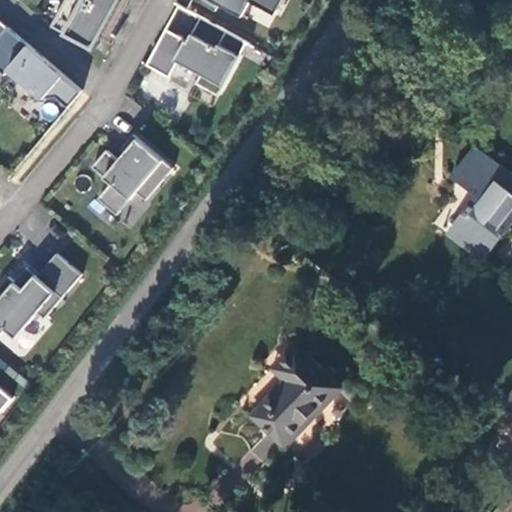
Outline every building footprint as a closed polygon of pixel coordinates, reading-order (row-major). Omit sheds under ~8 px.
[(123,0),(66,0),(52,26),(97,50),(123,0)] [(197,0),(217,11),(221,3),(231,9),(235,0),(245,0),(251,3),(252,0),(256,0),(278,12),(284,0),(197,0)] [(233,54),(242,39),(203,17),(190,40),(179,34),(169,52),(158,46),(148,64),(171,76),(181,59),(204,72),(198,83),(219,95),(240,58),(233,54)] [(0,37),(9,27),(0,19),(0,37)] [(33,99),(57,97),(69,107),(83,90),(9,27),(0,37),(0,69),(5,75),(10,69),(32,87),(33,99)] [(175,168),(135,134),(123,148),(130,154),(123,162),(108,150),(94,166),(113,183),(99,199),(118,215),(138,192),(147,200),(175,168)] [(511,222),(511,173),(474,144),(451,173),(478,195),(448,233),(483,260),(511,222)] [(37,274),(25,289),(10,276),(0,288),(0,297),(1,299),(0,300),(0,334),(1,335),(7,328),(18,337),(39,312),(46,318),(83,274),(58,253),(39,276),(37,274)] [(249,415),(262,428),(282,447),(341,387),(298,345),(274,370),(283,379),(249,415)] [(0,412),(1,413),(13,398),(0,387),(0,412)]
